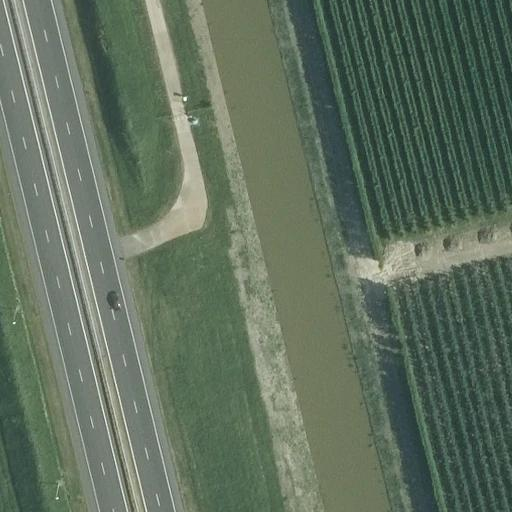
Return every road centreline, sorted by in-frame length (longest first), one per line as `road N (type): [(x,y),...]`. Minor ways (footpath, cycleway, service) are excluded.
road 1 (trunk): [(160,511),(38,0)]
road 2 (trunk): [(0,78),(104,511)]
